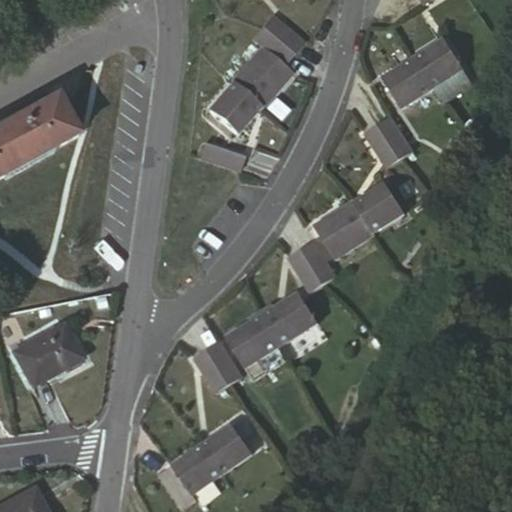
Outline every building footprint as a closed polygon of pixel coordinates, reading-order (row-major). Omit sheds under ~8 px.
[(254,48),(210,114),(241,138),(288,72),(282,68),(300,42),(268,18),(250,45),(254,48)] [(458,40),(386,89),(405,119),(478,69),(458,40)] [(60,106),(0,136),(0,189),(82,147),(60,106)] [(400,120),(378,135),(398,165),(419,149),(400,120)] [(202,145),(196,161),(233,174),(239,157),(202,145)] [(391,175),(315,226),(335,253),(409,202),(391,175)] [(316,235),(292,252),(312,284),(337,266),(316,235)] [(306,294),(234,343),(254,372),(326,322),(306,294)] [(66,335),(18,358),(34,391),(81,369),(66,335)] [(230,345),(205,360),(230,396),(254,381),(230,345)] [(240,428),(166,478),(188,511),(192,511),(206,503),(203,497),(260,461),(240,428)]
